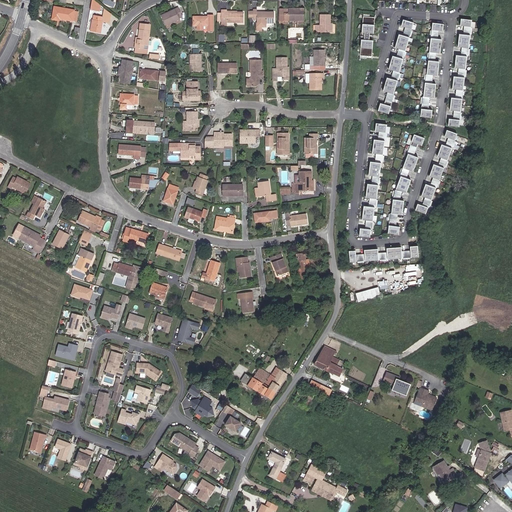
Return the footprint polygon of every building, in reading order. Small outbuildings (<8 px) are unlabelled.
[(183,15),(182,13),(186,12),(183,4),(165,11),(169,20),(183,15)] [(58,17),(75,20),(77,11),(60,7),(60,10),(56,9),(55,14),(59,15),(58,17)] [(260,7),(256,7),(256,17),(261,17),(260,25),(264,25),(269,26),(269,22),(277,22),(278,11),(260,11),(260,7)] [(231,19),(248,20),(248,10),(232,10),(232,8),(226,8),(225,19),(231,19)] [(288,14),(292,14),(292,9),(283,8),(284,24),(308,24),(308,20),(288,20),(288,14)] [(288,20),(308,20),(308,8),(292,9),(292,14),(288,14),(288,20)] [(213,29),(218,29),(219,12),(214,12),(214,13),(198,13),(198,24),(202,24),(202,27),(208,27),(208,24),(213,24),(213,29)] [(375,32),(376,16),(369,16),(369,14),(365,13),(363,31),(366,31),(365,38),(363,38),(361,56),(366,56),(366,54),(373,54),(374,39),(370,39),(368,38),(368,31),(371,31),(375,32)] [(319,31),(335,31),(335,23),(335,14),(325,14),(325,24),(319,24),(319,31)] [(169,20),(170,23),(184,18),(183,15),(169,20)] [(91,31),(100,33),(103,18),(94,16),(91,31)] [(153,38),(154,23),(144,22),(144,30),(143,32),(142,36),(140,35),(139,40),(148,41),(148,38),(153,38)] [(413,31),(415,25),(405,22),(403,28),(407,29),(413,31)] [(410,39),(413,31),(407,29),(405,38),(410,39)] [(469,49),(470,36),(465,36),(460,35),(458,48),(463,48),(469,49)] [(406,52),(410,39),(405,38),(400,36),(397,49),(401,51),(406,52)] [(139,40),(139,45),(152,46),(153,38),(148,38),(148,41),(139,40)] [(440,54),(442,40),(437,40),(431,39),(430,53),(435,54),(440,54)] [(194,68),(205,68),(205,50),(194,50),(194,68)] [(330,66),(330,58),(330,55),(331,50),(320,50),(319,66),(330,66)] [(121,69),(121,74),(132,75),(133,68),(134,68),(134,59),(133,59),(134,52),(123,51),(122,56),(123,56),(123,58),(120,58),(120,67),(123,67),(122,69),(121,69)] [(404,61),(406,52),(401,51),(398,59),(404,61)] [(286,75),(291,75),(291,66),(291,56),(282,57),(281,67),(277,67),(277,79),(286,79),(286,75)] [(466,71),(467,58),(462,57),(457,56),(455,69),(460,70),(466,71)] [(268,69),(265,69),(265,58),(255,58),(255,69),(256,69),(256,75),(254,77),(252,77),(252,83),(260,83),(262,81),(262,78),(264,76),(267,76),(268,69)] [(400,74),(404,61),(398,59),(394,58),(390,71),(395,72),(400,74)] [(222,70),(241,70),(241,60),(222,61),(222,70)] [(437,76),(439,63),(434,62),(429,62),(427,75),(432,76),(437,76)] [(168,75),(169,66),(145,63),(144,72),(168,75)] [(398,82),(400,74),(395,72),(392,80),(398,82)] [(329,78),(329,74),(311,73),(311,82),(312,83),(315,83),(315,89),(327,90),(327,84),(327,81),(327,78),(329,78)] [(463,91),(465,79),(459,78),(454,77),(453,90),(457,91),(463,91)] [(202,90),(202,87),(202,78),(196,78),(196,81),(191,81),(191,87),(188,88),(188,96),(205,96),(205,90),(202,90)] [(394,95),(398,82),(392,80),(388,79),(384,92),(389,94),(394,95)] [(434,99),(436,85),(431,84),(426,84),(424,97),(430,98),(434,99)] [(138,98),(141,98),(142,91),(139,90),(139,89),(125,88),(124,92),(124,94),(124,98),(125,98),(124,103),(130,103),(130,99),(136,99),(138,99),(138,98)] [(461,113),(462,100),(456,99),(452,99),(450,112),(455,112),(461,113)] [(389,114),(392,104),(387,102),(386,106),(384,105),(382,105),(380,111),(389,114)] [(430,118),(431,111),(427,110),(428,107),(422,106),(421,117),(430,118)] [(187,118),(187,128),(198,128),(198,123),(201,123),(201,117),(201,108),(191,108),(191,118),(187,118)] [(135,125),(157,127),(158,117),(130,115),(129,128),(135,128),(135,125)] [(224,128),(220,128),(220,132),(213,132),(213,133),(212,133),(211,140),(229,141),(238,141),(238,131),(224,130),(224,128)] [(246,140),(261,141),(261,134),(265,134),(265,128),(255,128),(254,129),(253,129),(251,128),(246,128),(246,140)] [(293,141),(294,141),(294,131),(283,131),(283,150),(293,150),(293,141)] [(229,143),(229,141),(211,140),(212,133),(213,133),(213,132),(210,132),(210,133),(210,142),(229,143)] [(456,142),(458,136),(448,132),(446,138),(450,140),(456,142)] [(321,146),(321,138),(323,138),(323,134),(315,133),(315,136),(310,136),(309,152),(310,152),(310,156),(318,156),(318,153),(319,153),(320,146),(321,146)] [(422,146),(424,139),(416,136),(411,147),(417,149),(418,145),(422,146)] [(384,154),(386,140),(380,140),(375,139),(373,153),(378,154),(384,154)] [(136,154),(143,154),(144,142),(122,140),(122,149),(136,151),(136,154)] [(194,140),(175,140),(175,147),(179,147),(179,146),(186,146),(185,154),(195,154),(195,152),(201,152),(201,154),(205,154),(206,142),(201,142),(194,142),(194,140)] [(456,142),(450,140),(447,147),(453,149),(456,142)] [(283,153),(294,153),(294,141),(293,141),(293,150),(283,150),(283,153)] [(449,161),(453,149),(447,147),(443,146),(439,158),(442,159),(448,161),(449,161)] [(413,171),(419,157),(414,155),(409,153),(403,167),(404,168),(409,170),(413,171)] [(448,161),(442,159),(440,166),(445,168),(448,161)] [(380,176),(382,162),(377,162),(372,161),(370,175),(375,176),(380,176)] [(441,181),(445,168),(440,166),(435,165),(431,177),(435,178),(440,180),(441,181)] [(404,168),(401,176),(406,178),(409,170),(404,168)] [(201,189),(207,191),(212,177),(211,176),(213,173),(207,171),(206,174),(203,173),(199,185),(202,187),(201,189)] [(134,182),(153,183),(153,173),(146,173),(135,172),(134,182)] [(317,187),(317,177),(317,172),(304,172),(304,177),(300,177),(300,183),(296,183),(296,193),(303,193),(303,187),(305,187),(317,187)] [(29,191),(34,182),(21,174),(20,176),(17,175),(12,184),(15,186),(16,184),(29,191)] [(406,193),(411,180),(406,178),(401,176),(396,189),(402,192),(406,193)] [(440,180),(435,178),(432,186),(437,188),(440,180)] [(281,193),(276,193),(275,179),(264,181),(265,186),(265,195),(272,194),(273,200),(282,199),(281,193)] [(170,197),(179,200),(185,183),(176,180),(170,197)] [(228,192),(249,194),(249,184),(229,182),(228,192)] [(378,199),(379,185),(374,184),(369,184),(367,198),(372,198),(378,199)] [(433,200),(437,188),(432,186),(428,184),(423,196),(427,198),(432,200),(433,200)] [(392,200),(398,200),(402,192),(396,189),(392,200)] [(44,209),(46,206),(49,199),(41,195),(38,201),(33,210),(31,209),(29,213),(36,216),(38,212),(43,215),(46,210),(44,209)] [(432,200),(427,198),(424,206),(429,208),(432,200)] [(402,215),(403,200),(398,200),(392,200),(391,214),(397,214),(402,215)] [(209,212),(213,214),(216,206),(212,204),(211,208),(196,203),(193,213),(195,214),(194,217),(201,220),(203,215),(207,217),(209,212)] [(427,214),(429,208),(424,206),(420,204),(417,211),(427,214)] [(101,225),(105,215),(86,206),(81,216),(91,220),(95,222),(101,225)] [(374,222),(376,208),(371,207),(365,206),(364,220),(368,221),(374,222)] [(277,217),(280,216),(279,209),(260,213),(262,222),(277,220),(277,217)] [(296,225),(313,223),(312,214),(295,216),(295,212),(290,212),(292,224),(296,224),(296,225)] [(101,225),(104,227),(109,217),(105,215),(101,225)] [(222,226),(240,230),(243,217),(236,216),(235,220),(225,217),(222,226)] [(134,233),(151,238),(154,229),(132,222),(128,235),(133,237),(134,233)] [(399,234),(399,227),(395,227),(395,223),(390,222),(389,234),(399,234)] [(43,235),(44,232),(28,224),(26,226),(43,235)] [(43,250),(49,238),(43,235),(26,226),(22,235),(38,244),(37,246),(43,250)] [(56,240),(65,245),(73,230),(64,226),(56,240)] [(371,238),(372,230),(367,230),(362,229),(361,237),(371,238)] [(83,237),(91,240),(93,233),(86,230),(83,237)] [(184,256),(187,247),(164,240),(161,249),(184,256)] [(97,250),(85,245),(82,252),(81,251),(76,262),(91,267),(97,250)] [(419,257),(418,247),(410,247),(411,252),(411,257),(419,257)] [(402,252),(402,248),(387,249),(387,253),(388,259),(403,258),(402,252)] [(379,260),(379,254),(378,250),(365,251),(365,255),(365,261),(379,260)] [(306,278),(315,277),(313,259),(311,252),(302,254),(306,278)] [(283,276),(293,272),(286,253),(274,258),(276,262),(278,261),(283,276)] [(248,257),(235,258),(237,272),(239,272),(240,278),(252,277),(249,262),(248,257)] [(116,265),(135,271),(138,262),(124,258),(123,259),(118,258),(116,265)] [(201,278),(204,279),(203,281),(209,283),(210,281),(214,282),(220,263),(210,260),(206,273),(203,272),(201,278)] [(403,273),(422,271),(421,264),(402,266),(403,273)] [(154,267),(153,272),(167,276),(169,271),(154,267)] [(155,287),(169,292),(172,283),(158,279),(155,287)] [(98,286),(80,280),(77,291),(85,294),(86,293),(91,294),(91,292),(95,291),(96,291),(98,286)] [(218,307),(221,299),(198,290),(195,298),(199,299),(198,301),(211,306),(211,304),(218,307)] [(249,313),(260,311),(257,291),(243,294),(243,298),(246,298),(249,313)] [(360,298),(363,307),(386,302),(384,292),(360,298)] [(121,305),(110,302),(106,313),(114,316),(114,315),(115,313),(118,314),(123,315),(125,307),(121,305)] [(78,309),(75,323),(85,325),(88,311),(78,309)] [(150,315),(135,310),(131,323),(137,325),(138,322),(147,325),(150,315)] [(173,318),(157,313),(154,325),(164,328),(162,332),(168,334),(173,318)] [(200,324),(183,319),(176,340),(194,345),(195,339),(189,337),(192,329),(198,331),(200,324)] [(63,341),(60,352),(68,354),(69,352),(75,354),(78,352),(80,346),(82,346),(83,342),(74,340),(73,343),(63,341)] [(341,349),(328,343),(318,362),(328,367),(329,368),(344,375),(348,366),(346,365),(342,363),(335,360),(337,355),(339,352),(340,353),(341,349)] [(75,354),(69,352),(68,354),(79,357),(82,346),(80,346),(78,352),(75,354)] [(127,351),(117,348),(110,367),(126,372),(128,366),(122,364),(123,362),(124,362),(127,351)] [(154,361),(142,359),(141,369),(151,370),(161,377),(166,369),(154,361)] [(70,365),(66,381),(76,384),(79,375),(80,372),(81,368),(70,365)] [(273,385),(279,389),(291,371),(285,368),(282,372),(271,365),(263,378),(267,381),(269,378),(275,382),(273,385)] [(386,378),(392,381),(395,375),(401,377),(402,375),(390,370),(386,378)] [(244,373),(240,381),(246,383),(249,375),(244,373)] [(279,389),(273,385),(275,382),(269,378),(267,381),(263,378),(258,374),(253,381),(257,384),(275,396),(279,389)] [(333,392),(336,386),(317,375),(313,381),(333,392)] [(408,393),(413,382),(401,377),(395,375),(392,381),(396,382),(394,387),(408,393)] [(128,383),(124,381),(123,385),(119,383),(118,387),(119,388),(126,390),(128,383)] [(198,382),(194,389),(198,391),(202,385),(198,382)] [(144,391),(142,398),(152,401),(156,388),(142,383),(140,389),(144,391)] [(296,400),(310,406),(317,392),(304,385),(296,400)] [(435,408),(440,395),(431,392),(426,390),(427,387),(423,385),(417,401),(435,408)] [(126,390),(119,388),(117,396),(123,398),(124,395),(125,392),(126,390)] [(113,391),(104,389),(101,402),(102,402),(99,410),(109,413),(114,395),(112,394),(113,391)] [(71,407),(73,397),(59,393),(58,396),(50,394),(48,401),(56,403),(71,407)] [(206,399),(203,397),(196,398),(198,404),(201,406),(201,408),(208,412),(208,411),(212,413),(218,412),(217,406),(213,403),(216,399),(209,394),(206,399)] [(237,413),(240,408),(233,403),(230,409),(237,413)] [(511,412),(510,404),(499,406),(502,425),(507,424),(509,432),(511,431),(511,412)] [(131,407),(126,406),(122,419),(130,421),(131,419),(131,418),(133,418),(133,420),(138,421),(141,419),(144,412),(137,409),(136,411),(130,409),(131,407)] [(246,420),(235,414),(230,422),(241,429),(246,420)] [(474,422),(471,421),(462,416),(460,419),(472,426),(474,422)] [(50,432),(39,429),(34,447),(44,450),(48,435),(49,436),(50,432)] [(198,444),(200,440),(193,436),(193,437),(191,435),(184,430),(180,431),(176,438),(194,450),(193,452),(197,455),(202,446),(198,444)] [(483,464),(487,451),(485,450),(486,449),(487,449),(488,445),(485,434),(477,436),(479,441),(473,461),(483,464)] [(72,440),(62,436),(59,444),(65,446),(61,454),(69,457),(74,445),(72,440)] [(462,451),(469,453),(473,441),(466,439),(462,451)] [(88,447),(85,446),(79,461),(83,463),(86,461),(91,463),(97,449),(94,448),(94,449),(90,448),(90,449),(88,448),(88,447)] [(221,454),(213,448),(204,462),(213,468),(217,462),(224,467),(230,459),(224,455),(222,456),(221,455),(221,454)] [(273,472),(279,475),(289,456),(275,448),(272,455),(280,459),(273,472)] [(176,457),(168,451),(160,464),(166,468),(169,465),(178,471),(182,466),(181,462),(175,458),(176,457)] [(120,459),(107,453),(99,472),(107,476),(112,465),(116,467),(120,459)] [(449,455),(438,461),(443,469),(445,468),(448,473),(454,475),(459,471),(460,473),(464,470),(459,462),(455,464),(454,462),(453,461),(449,455)] [(329,466),(314,459),(307,474),(311,476),(314,470),(318,472),(322,474),(316,485),(321,487),(322,486),(330,489),(329,491),(335,494),(340,484),(348,489),(351,483),(343,478),(341,483),(325,475),(329,466)] [(507,468),(499,474),(505,482),(509,478),(508,477),(511,474),(511,475),(511,474),(511,467),(510,468),(511,470),(509,471),(507,468)] [(449,479),(460,473),(459,471),(454,475),(448,473),(445,468),(443,469),(449,479)] [(220,484),(207,476),(202,484),(206,486),(201,493),(209,498),(212,493),(212,492),(213,491),(215,492),(220,484)] [(90,491),(95,480),(91,478),(85,489),(90,491)] [(183,490),(173,484),(169,489),(179,496),(183,490)] [(280,503),(273,499),(270,503),(267,501),(265,505),(268,506),(264,511),(262,511),(261,511),(254,511),(251,510),(249,511),(274,511),(277,507),(278,507),(280,503)] [(185,511),(186,511),(185,511),(189,511),(192,509),(181,502),(173,511),(185,511)] [(472,511),(472,510),(473,505),(462,502),(460,511),(459,511),(472,511)]
